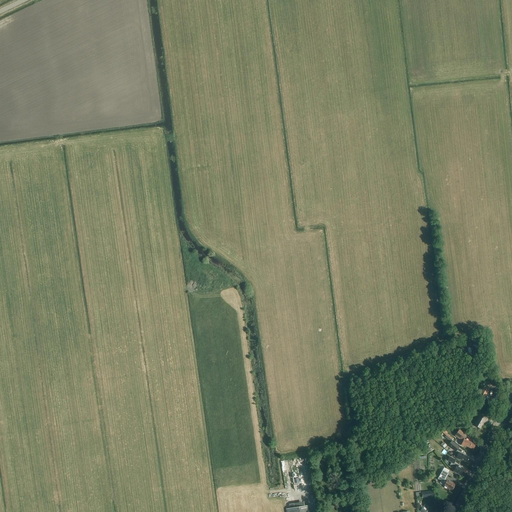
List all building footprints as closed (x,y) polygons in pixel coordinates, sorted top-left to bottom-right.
[(478,395),(484,399),(488,392),(482,388),(478,395)] [(485,424),(487,420),(479,415),(473,425),(480,429),(483,422),(485,424)] [(473,449),(475,445),(467,441),(464,440),(465,438),(463,437),(465,434),(459,430),(455,436),(463,441),(461,445),(465,447),(466,446),(473,449)] [(459,447),(451,441),(448,445),(456,452),(459,447)] [(433,449),(430,444),(425,447),(429,453),(433,449)] [(458,453),(456,452),(453,456),(456,458),(460,460),(460,459),(467,463),(469,457),(462,454),(458,453)] [(449,457),(447,461),(451,463),(449,467),(450,468),(454,470),(453,471),(460,475),(463,469),(457,465),(457,466),(453,464),(455,460),(449,457)] [(447,476),(441,473),(438,479),(441,481),(439,483),(444,486),(444,487),(444,488),(445,488),(446,488),(447,488),(451,490),(452,489),(452,490),(454,487),(453,487),(454,484),(447,480),(445,479),(447,476)]
